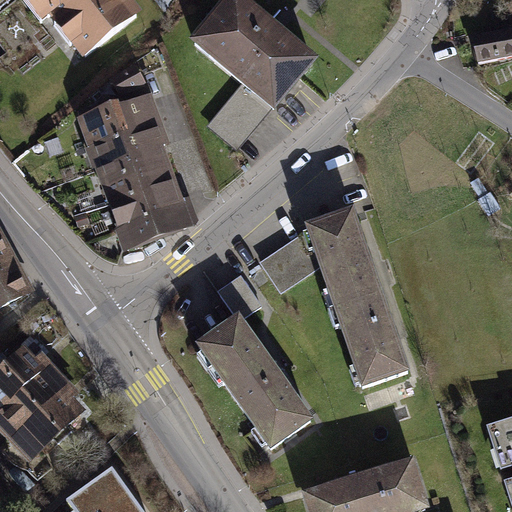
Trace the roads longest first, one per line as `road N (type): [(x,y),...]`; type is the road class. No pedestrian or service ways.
road 1 (residential): [(97,317),(179,262),(405,51)]
road 2 (tertiary): [(97,317),(232,511)]
road 3 (tertiary): [(0,189),(97,317)]
road 4 (residential): [(511,123),(405,51)]
